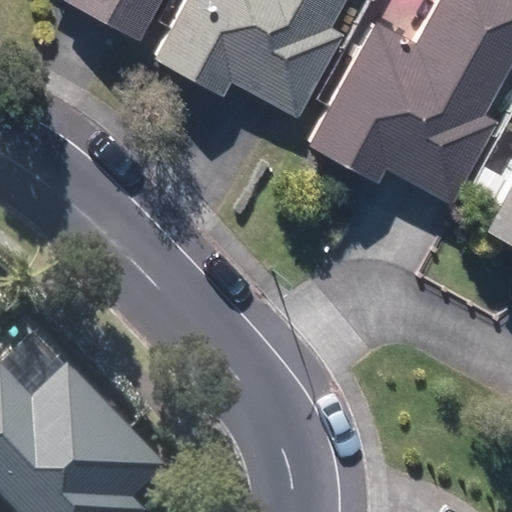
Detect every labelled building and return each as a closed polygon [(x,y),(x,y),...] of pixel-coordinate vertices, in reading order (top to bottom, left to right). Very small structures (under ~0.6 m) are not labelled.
[(145,0),(49,0),(92,23),(124,40),(145,0)] [(169,0),(141,51),(244,109),(282,130),(355,0),(169,0)] [(511,64),(511,0),(381,0),(301,146),(397,199),(428,216),(511,64)] [(511,149),(471,225),(511,246),(511,149)] [(153,511),(174,492),(22,337),(0,358),(0,511),(153,511)]
